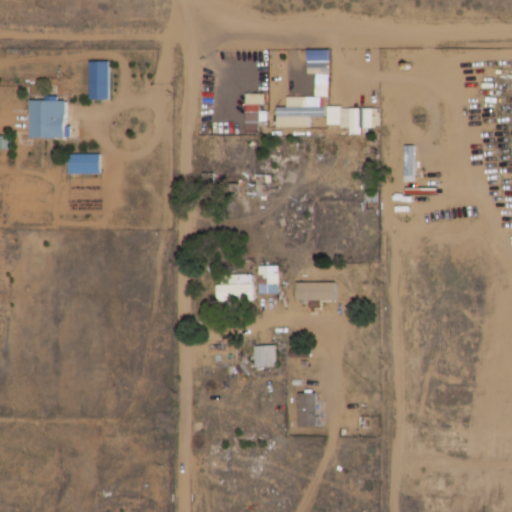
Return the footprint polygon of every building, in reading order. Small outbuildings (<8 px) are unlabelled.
[(26,138),(62,138),(62,100),(26,100),(26,138)] [(66,154),(66,175),(98,175),(98,154),(66,154)] [(245,184),(245,197),(263,197),(263,187),(268,187),(268,175),(251,175),(251,184),(245,184)] [(275,295),(275,267),(254,267),(254,295),(275,295)] [(249,301),(249,275),(212,275),(212,301),(249,301)] [(331,301),(331,283),(293,283),(293,301),(331,301)] [(273,367),(273,346),(251,346),(251,367),(273,367)] [(294,428),(313,428),(313,393),(294,393),(294,428)] [(263,458),(263,444),(234,444),(234,458),(263,458)]
